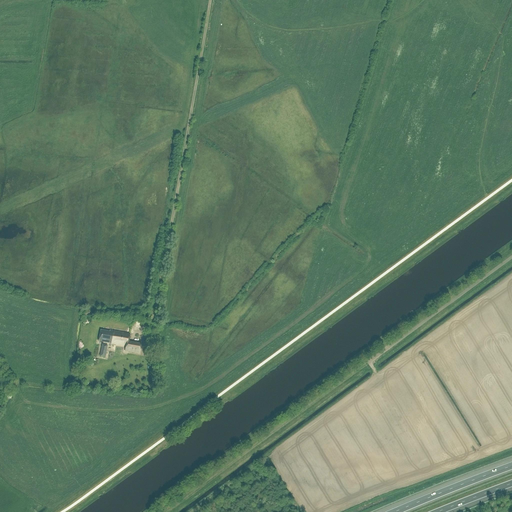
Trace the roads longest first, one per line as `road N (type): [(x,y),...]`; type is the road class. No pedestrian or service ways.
road 1 (track): [(209,0),(149,333)]
road 2 (track): [(368,361),(165,511)]
road 3 (unclassified): [(368,361),(511,256)]
road 4 (motorway): [(511,466),(394,511)]
